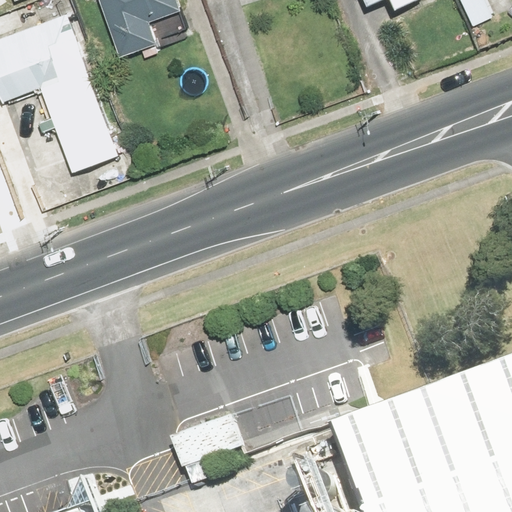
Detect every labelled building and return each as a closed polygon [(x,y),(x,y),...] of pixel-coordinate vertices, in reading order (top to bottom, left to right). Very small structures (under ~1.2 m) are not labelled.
[(113,0),(135,55),(206,28),(194,0),(113,0)] [(487,0),(463,0),(475,25),(495,15),(487,0)] [(90,169),(131,152),(71,5),(0,34),(0,63),(14,99),(55,83),(90,169)] [(511,511),(511,374),(353,432),(382,511),(511,511)] [(328,501),(332,498),(335,493),(336,488),(336,483),(333,479),(330,475),(326,473),(321,472),(316,473),(311,475),(308,479),(306,483),(305,488),(306,493),(309,498),(313,501),(318,503),(323,503),(328,501)]
